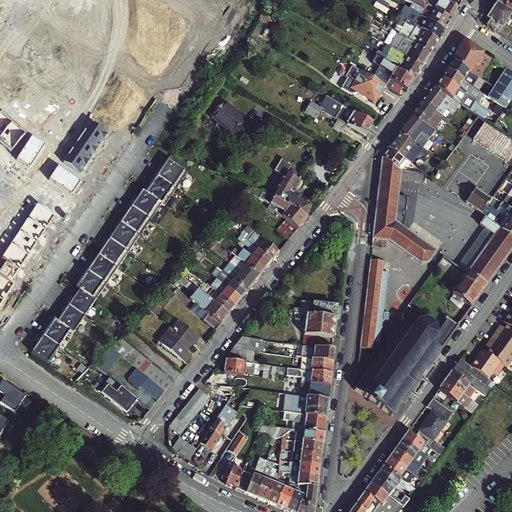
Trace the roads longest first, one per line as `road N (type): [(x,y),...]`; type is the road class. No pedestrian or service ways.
road 1 (tertiary): [(337,195),(133,447)]
road 2 (residential): [(334,503),(363,226),(357,208),(337,195)]
road 3 (tertiary): [(334,503),(408,418),(511,272)]
road 4 (tertiary): [(462,23),(337,195)]
road 5 (residential): [(81,225),(194,60)]
road 6 (residential): [(0,354),(133,447)]
road 7 (residential): [(0,344),(81,225)]
road 8 (tertiary): [(133,447),(238,511)]
